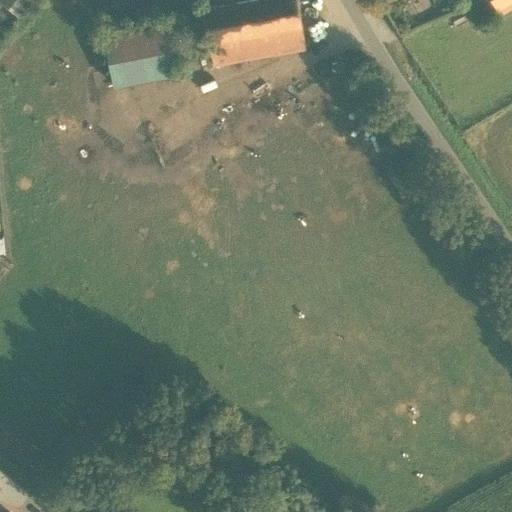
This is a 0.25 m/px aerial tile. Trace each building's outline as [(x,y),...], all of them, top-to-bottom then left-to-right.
[(0,0),(21,17),(34,0),(0,0)] [(213,64),(306,47),(297,0),(246,0),(203,8),(213,64)] [(511,0),(493,0),(498,8),(499,8),(511,0)] [(116,85),(177,73),(168,23),(106,35),(116,85)] [(252,487),(272,505),(285,490),(265,472),(252,487)]
